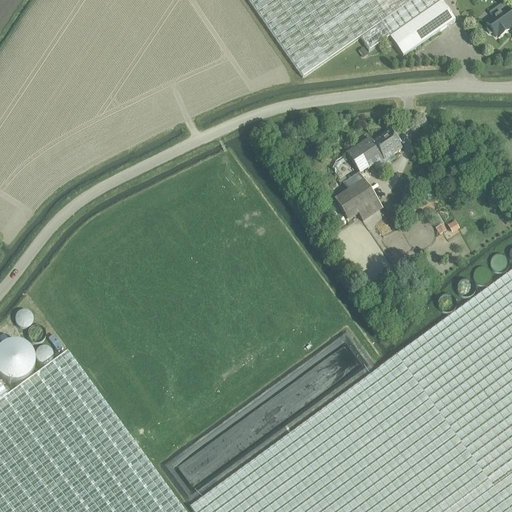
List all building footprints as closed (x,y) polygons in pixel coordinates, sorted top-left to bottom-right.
[(369,53),(389,39),(441,3),(444,0),(247,0),(303,80),(360,40),(369,53)] [(454,23),(441,3),(389,39),(403,59),(454,23)] [(509,31),(508,30),(511,26),(511,18),(505,9),(485,24),(488,28),(486,29),(486,32),(488,35),(491,35),(492,34),(495,39),(497,38),(498,40),(509,31)] [(359,176),(382,161),(383,163),(401,151),(389,133),(372,144),(369,140),(346,156),(359,176)] [(364,181),(334,200),(348,223),(359,216),(363,223),(382,211),(364,181)] [(454,222),(448,226),(450,231),(457,227),(454,222)] [(446,233),(442,226),(435,230),(439,237),(446,233)] [(191,511),(511,511),(511,271),(189,508),(191,511)] [(27,333),(35,346),(47,338),(39,326),(27,333)] [(58,353),(63,350),(53,337),(48,340),(58,353)] [(0,381),(2,383),(5,384),(9,386),(13,386),(16,386),(20,385),(24,384),(27,382),(30,379),(32,376),(34,372),(34,369),(35,365),(34,361),(33,357),(31,354),(29,351),(26,348),(22,346),(19,345),(15,345),(11,345),(7,346),(4,347),(1,349),(0,349),(0,381)] [(35,359),(36,362),(39,365),(42,366),(46,366),(49,364),(52,362),(53,358),(53,354),(52,351),(49,349),(45,347),(42,348),(38,349),(36,352),(34,355),(35,359)] [(0,511),(181,511),(66,354),(8,397),(0,387),(0,511)]
